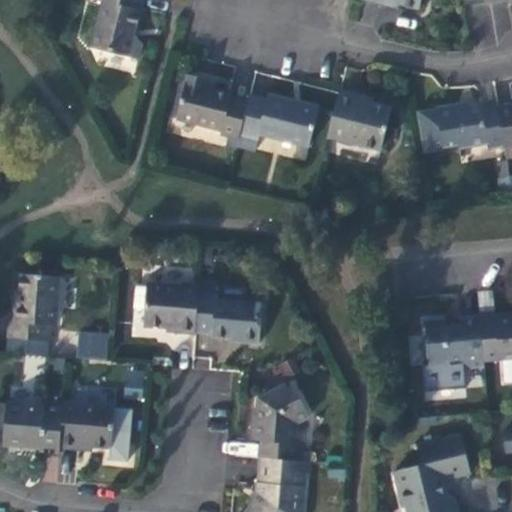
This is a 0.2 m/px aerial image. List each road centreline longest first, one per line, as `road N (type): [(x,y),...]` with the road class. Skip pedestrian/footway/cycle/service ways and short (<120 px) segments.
road 1 (residential): [(511,61),(434,61),(176,1)]
road 2 (residential): [(511,248),(339,261)]
road 3 (residential): [(0,489),(136,511)]
road 4 (residential): [(158,511),(181,491),(191,387)]
